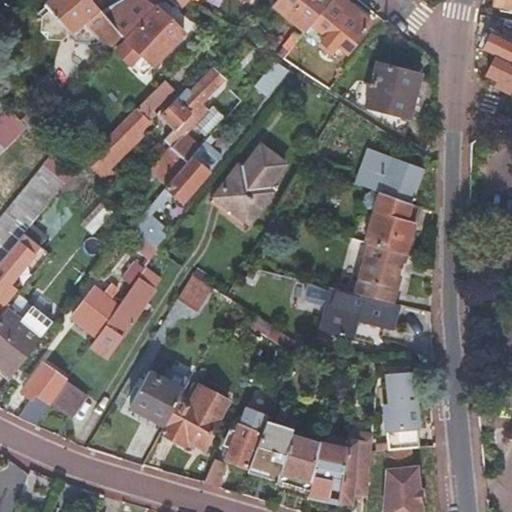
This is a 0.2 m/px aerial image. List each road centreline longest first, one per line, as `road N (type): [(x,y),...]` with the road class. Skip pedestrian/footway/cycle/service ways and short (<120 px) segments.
road 1 (residential): [(453,94),(448,327),(467,511)]
road 2 (residential): [(0,431),(61,461),(230,511)]
